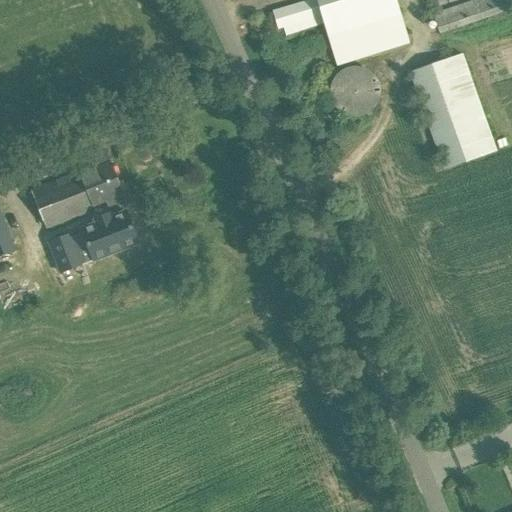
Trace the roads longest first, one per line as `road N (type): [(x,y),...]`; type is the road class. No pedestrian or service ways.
road 1 (unclassified): [(442,511),(208,0)]
road 2 (track): [(0,181),(245,78)]
